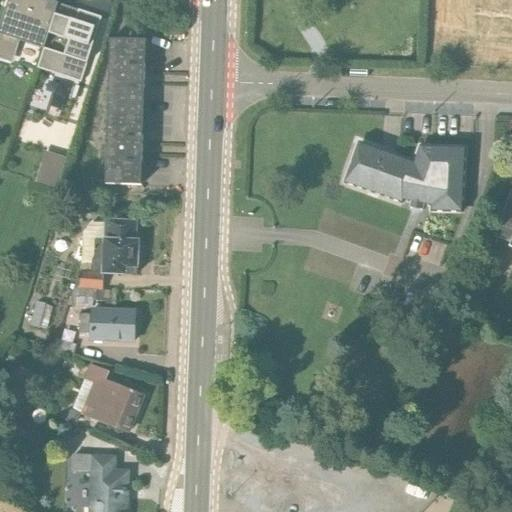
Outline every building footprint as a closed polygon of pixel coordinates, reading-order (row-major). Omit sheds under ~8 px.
[(49,36),(57,6),(37,0),(11,0),(0,34),(0,36),(1,37),(0,40),(0,60),(12,65),(19,43),(44,51),(49,36)] [(103,21),(98,19),(57,6),(49,36),(70,43),(65,58),(44,51),(37,71),(82,85),(98,37),(103,21)] [(111,43),(110,91),(144,93),(145,45),(147,44),(111,43)] [(110,91),(108,139),(142,140),(144,93),(110,91)] [(108,139),(106,189),(142,188),(141,187),(142,140),(108,139)] [(429,217),(465,218),(465,152),(421,150),(415,166),(359,147),(346,186),(403,206),(403,203),(411,204),(410,215),(423,217),(425,210),(429,210),(429,217)] [(69,161),(45,154),(36,185),(60,192),(69,161)] [(511,250),(511,193),(498,230),(494,240),(511,246),(511,249),(511,250)] [(77,290),(103,292),(104,278),(127,279),(128,278),(138,278),(140,242),(137,242),(138,223),(105,222),(105,226),(92,226),(84,236),(83,274),(77,290)] [(485,226),(474,257),(483,260),(495,230),(485,226)] [(114,293),(77,290),(70,308),(92,311),(91,318),(80,317),(79,336),(91,337),(91,344),(136,346),(138,313),(94,311),(94,304),(106,305),(106,308),(113,308),(114,293)] [(49,307),(36,304),(30,329),(48,333),(54,311),(48,309),(49,307)] [(54,353),(76,359),(78,348),(57,343),(54,353)] [(111,375),(91,367),(72,414),(131,437),(147,399),(107,383),(111,375)] [(89,511),(128,511),(130,475),(116,474),(116,461),(74,458),(73,474),(91,475),(89,511)]
